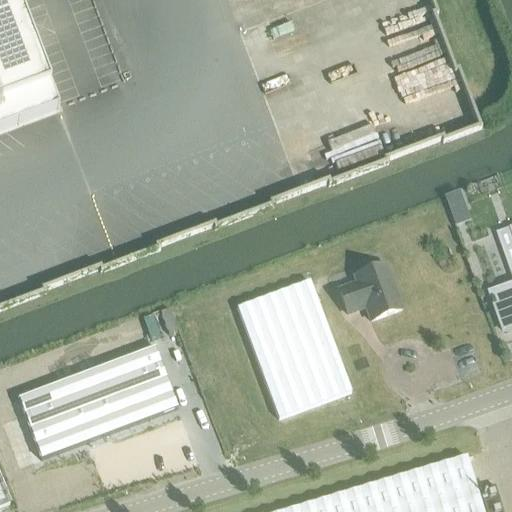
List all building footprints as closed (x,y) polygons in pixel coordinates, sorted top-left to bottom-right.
[(0,0),(0,131),(56,110),(50,93),(14,0),(0,0)] [(461,193),(446,199),(448,204),(449,208),(464,203),(462,198),(461,193)] [(511,276),(511,288),(490,297),(494,309),(495,308),(506,336),(511,333),(511,230),(497,236),(511,276)] [(337,293),(346,318),(357,314),(356,312),(363,309),(369,325),(400,313),(384,269),(353,281),(355,287),(337,293)] [(311,286),(245,311),(238,314),(280,423),(352,396),(311,286)] [(154,350),(17,402),(40,463),(177,412),(154,350)] [(482,511),(467,459),(290,511),(482,511)] [(0,509),(10,506),(0,481),(0,509)] [(501,511),(494,488),(479,492),(484,511),(501,511)]
